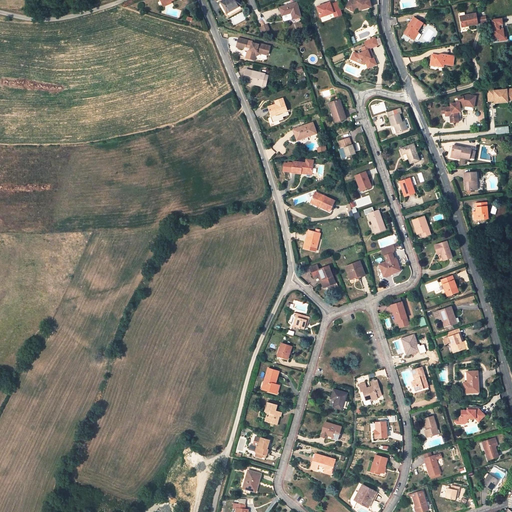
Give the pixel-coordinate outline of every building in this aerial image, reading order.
[(226,0),(221,4),(227,13),(241,5),(237,0),(226,0)] [(352,2),(350,0),(346,7),(353,12),(356,8),(359,8),(360,11),(371,8),(369,0),(364,0),(360,1),(359,0),(353,0),(354,1),(352,2)] [(342,14),(338,2),(330,4),(329,2),(316,6),(320,17),(333,13),(334,17),(342,14)] [(296,3),(279,8),(282,16),(283,16),(282,17),(282,20),(284,21),(292,19),(300,16),(296,3)] [(476,14),(460,16),(461,25),(468,24),(468,26),(478,24),(476,14)] [(423,23),(414,17),(404,34),(412,40),(417,32),(423,23)] [(504,18),(492,19),(494,41),(506,41),(504,18)] [(266,25),(259,29),(261,34),(269,31),(266,25)] [(358,54),(353,52),(350,59),(356,62),(357,60),(360,58),(362,64),(365,63),(367,66),(371,64),(372,67),(376,65),(370,49),(378,45),(374,37),(364,42),(366,46),(361,48),(363,52),(358,54)] [(255,56),(261,53),(262,54),(262,51),(268,53),(269,47),(258,44),(258,45),(251,44),(250,50),(247,51),(246,57),(254,60),(255,56)] [(453,65),(454,57),(442,54),(442,55),(439,55),(439,56),(432,55),(430,63),(436,64),(438,66),(443,68),(444,64),(453,65)] [(265,74),(246,70),(244,77),(250,78),(249,83),(262,87),(263,85),(265,75),(265,74)] [(495,103),(508,101),(508,99),(511,98),(511,88),(494,90),(494,88),(487,88),(489,101),(495,100),(495,103)] [(457,98),(459,103),(451,104),(451,107),(445,108),(446,113),(446,115),(450,115),(453,118),(453,122),(458,122),(457,112),(458,112),(458,109),(460,108),(459,107),(465,106),(465,105),(467,104),(467,106),(465,113),(472,114),(475,96),(468,95),(457,98)] [(282,98),(275,101),(276,104),(268,107),(271,116),(270,116),(273,123),(284,120),(283,117),(287,115),(286,111),(287,111),(284,102),(284,103),(282,98)] [(346,118),(339,99),(332,102),(335,111),(332,112),(335,122),(346,118)] [(397,132),(407,129),(405,121),(402,122),(399,114),(402,113),(400,109),(391,111),(392,116),(389,117),(392,125),(394,125),(397,132)] [(313,122),(293,129),(297,138),(305,135),(306,137),(317,133),(313,122)] [(352,145),(349,138),(339,141),(341,148),(344,148),(347,156),(355,153),(353,150),(356,149),(355,144),(352,145)] [(414,144),(400,148),(402,154),(407,153),(410,163),(419,160),(416,152),(414,144)] [(471,149),(454,146),(452,155),(461,157),(469,159),(470,158),(471,150),(471,149)] [(313,164),(293,162),(292,172),(301,173),(301,170),(303,171),(303,172),(312,173),(313,164)] [(371,186),(365,172),(355,176),(358,183),(360,182),(363,190),(371,186)] [(476,172),(465,173),(466,190),(476,189),(475,180),(477,180),(476,172)] [(415,193),(410,178),(401,181),(404,189),(403,190),(405,196),(415,193)] [(335,201),(316,192),(312,201),(321,205),(321,206),(330,211),(335,201)] [(477,208),(476,208),(477,213),(477,219),(488,218),(487,207),(486,207),(486,203),(477,204),(477,208)] [(379,210),(369,213),(376,232),(386,229),(379,210)] [(431,234),(424,216),(412,220),(417,234),(421,233),(424,232),(426,236),(431,234)] [(320,233),(309,230),(305,248),(316,251),(320,233)] [(452,257),(447,241),(435,245),(437,251),(440,249),(441,253),(444,260),(452,257)] [(394,244),(381,249),(383,254),(384,255),(387,261),(380,264),(382,271),(384,276),(393,273),(400,270),(396,258),(394,258),(392,253),(393,252),(395,248),(394,244)] [(359,261),(346,266),(351,279),(356,277),(358,276),(359,278),(365,275),(359,261)] [(335,283),(329,266),(319,270),(317,265),(310,268),(314,277),(319,275),(321,274),(323,279),(321,280),(324,288),(335,283)] [(457,287),(452,276),(442,280),(446,291),(449,290),(451,295),(457,293),(455,288),(457,287)] [(409,324),(402,302),(391,305),(393,312),(395,312),(397,320),(398,320),(400,327),(409,324)] [(451,307),(434,313),(436,319),(441,316),(442,319),(445,327),(449,326),(455,324),(452,316),(454,315),(451,307)] [(310,317),(297,313),(293,325),(295,326),(295,327),(304,330),(306,325),(307,325),(310,317)] [(461,328),(449,332),(451,337),(459,334),(461,333),(463,333),(461,328)] [(451,337),(444,339),(445,343),(450,342),(451,346),(453,345),(456,352),(466,349),(463,342),(461,342),(459,334),(451,337)] [(419,351),(414,335),(402,339),(404,347),(407,346),(410,354),(411,353),(416,352),(419,351)] [(292,347),(282,343),(277,356),(288,359),(292,347)] [(279,371),(268,368),(264,382),(267,382),(265,390),(277,393),(280,385),(275,384),(279,371)] [(428,387),(422,368),(412,371),(415,381),(412,382),(413,386),(414,386),(415,388),(418,387),(419,390),(428,387)] [(479,392),(477,371),(467,372),(468,380),(469,380),(469,383),(467,383),(466,382),(464,382),(465,393),(479,392)] [(382,395),(378,380),(371,383),(372,387),(367,388),(366,383),(359,385),(361,391),(363,391),(366,400),(371,399),(371,401),(378,398),(378,396),(382,395)] [(347,393),(334,389),(331,399),(336,400),(334,407),(342,409),(347,393)] [(277,405),(269,403),(266,412),(270,413),(269,417),(268,422),(277,424),(280,416),(278,416),(279,412),(276,411),(277,405)] [(459,417),(460,421),(462,423),(465,423),(468,421),(468,418),(472,417),(475,417),(479,420),(485,414),(477,407),(471,407),(471,409),(467,409),(467,410),(461,410),(461,415),(459,417)] [(434,416),(424,419),(427,430),(425,431),(427,437),(436,434),(435,430),(437,429),(434,416)] [(341,427),(326,422),(322,432),(329,435),(329,436),(328,437),(333,438),(334,437),(338,438),(341,427)] [(387,437),(386,422),(376,422),(376,430),(375,430),(376,438),(387,437)] [(254,451),(256,452),(258,446),(259,447),(261,438),(256,436),(253,445),(256,445),(254,451)] [(270,440),(261,438),(259,447),(258,446),(256,452),(264,454),(267,455),(268,449),(267,449),(270,440)] [(493,439),(483,442),(489,460),(498,457),(495,447),(493,439)] [(336,460),(315,454),(311,469),(317,470),(319,463),(327,465),(325,473),(331,475),(336,460)] [(388,459),(376,455),(372,470),(381,472),(383,473),(388,459)] [(435,456),(424,459),(430,476),(440,473),(435,456)] [(256,492),(261,474),(248,470),(246,479),(248,479),(246,489),(256,492)] [(498,480),(489,475),(483,484),(492,489),(498,480)] [(376,492),(363,485),(355,500),(368,507),(371,502),(370,501),(371,499),(372,500),(373,499),(376,492)] [(451,489),(448,488),(446,498),(455,500),(456,496),(456,495),(458,495),(460,487),(452,486),(451,489)] [(413,499),(417,511),(421,511),(428,510),(424,496),(423,491),(412,494),(413,499)] [(248,511),(244,511),(245,509),(246,509),(246,505),(234,503),(233,507),(237,508),(237,509),(236,511),(248,511)]
